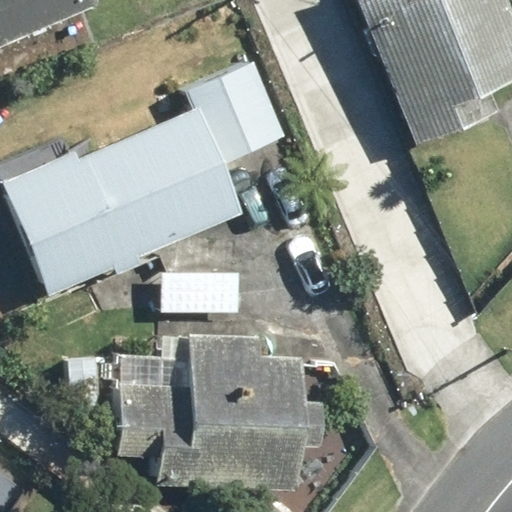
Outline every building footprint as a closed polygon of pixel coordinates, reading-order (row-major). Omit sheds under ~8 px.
[(0,0),(0,42),(84,6),(81,0),(0,0)] [(344,0),(407,147),(489,112),(481,93),(511,80),(511,39),(495,0),(344,0)] [(65,137),(0,164),(0,194),(43,295),(237,213),(217,164),(282,137),(248,55),(179,84),(190,112),(75,161),(65,137)] [(231,274),(150,271),(148,310),(229,313),(231,274)] [(183,362),(118,359),(112,460),(151,461),(150,485),(292,492),(295,443),(322,444),(324,400),(299,398),(301,357),(258,355),(259,337),(185,333),(183,362)] [(0,476),(0,511),(1,511),(18,490),(0,476)] [(265,511),(245,496),(231,511),(265,511)]
